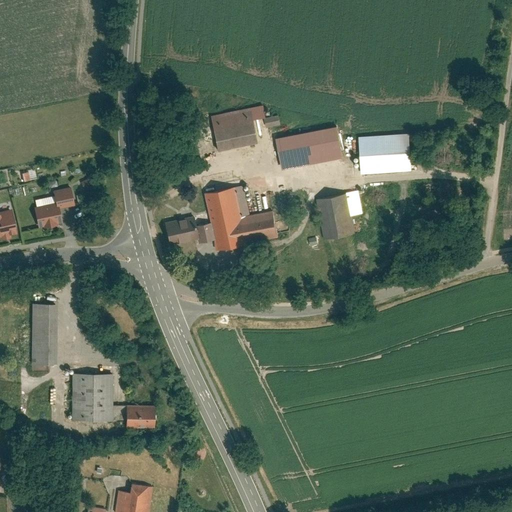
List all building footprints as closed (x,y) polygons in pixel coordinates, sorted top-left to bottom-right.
[(202,108),(209,144),(250,136),(243,100),(202,108)] [(264,118),(266,128),(281,124),(278,115),(264,118)] [(337,127),(274,137),(279,168),(342,158),(337,127)] [(351,132),(354,167),(404,163),(401,128),(351,132)] [(24,181),(36,178),(34,169),(22,172),(24,181)] [(242,187),(202,195),(208,226),(211,241),(214,252),(278,239),(272,213),(248,218),(242,187)] [(340,189),(308,196),(316,234),(348,227),(340,189)] [(58,202),(36,207),(40,227),(64,222),(61,209),(60,202),(58,202)] [(0,210),(0,238),(18,234),(12,208),(0,210)] [(194,229),(192,218),(163,224),(169,249),(197,243),(194,229)] [(197,244),(211,241),(208,226),(194,229),(197,243),(197,244)] [(57,305),(31,305),(31,366),(57,366),(57,305)] [(65,366),(64,413),(104,414),(105,398),(105,366),(65,366)] [(105,398),(104,414),(119,414),(119,399),(105,398)] [(119,414),(119,422),(149,422),(149,399),(119,399),(119,414)] [(147,511),(149,511),(154,485),(132,481),(130,490),(118,488),(115,511),(118,511),(144,511),(147,511)]
